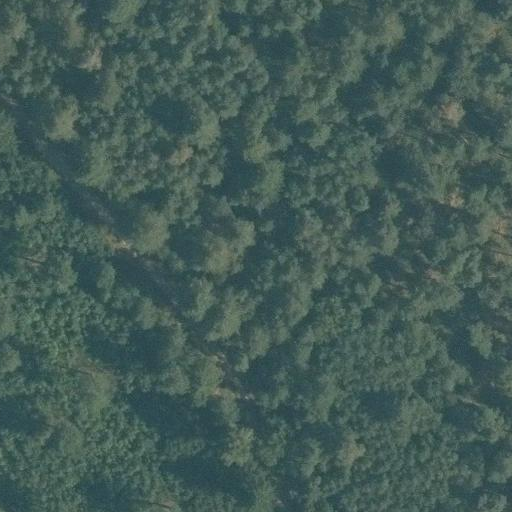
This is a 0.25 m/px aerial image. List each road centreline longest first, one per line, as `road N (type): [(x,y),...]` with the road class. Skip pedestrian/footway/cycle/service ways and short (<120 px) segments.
road 1 (track): [(469,0),(248,380),(282,511)]
road 2 (track): [(0,83),(248,380)]
